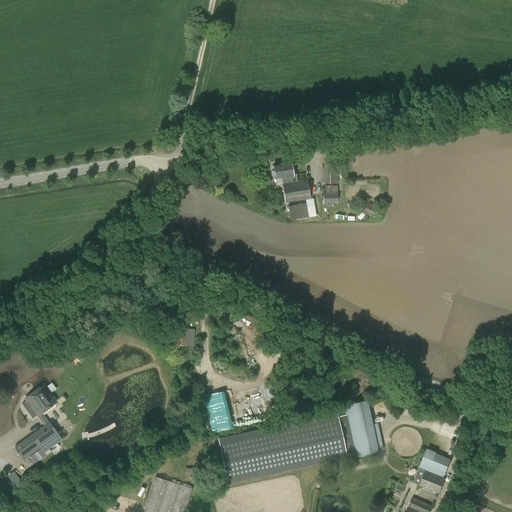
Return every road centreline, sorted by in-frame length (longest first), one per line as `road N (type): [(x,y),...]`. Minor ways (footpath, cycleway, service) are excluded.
road 1 (track): [(437,511),(450,484),(455,412),(442,389),(378,370),(122,235)]
road 2 (unclassified): [(167,158),(511,101)]
road 3 (unclassified): [(167,158),(122,235),(76,285),(0,331)]
road 4 (unclassified): [(0,183),(167,158)]
road 5 (track): [(167,158),(208,0)]
